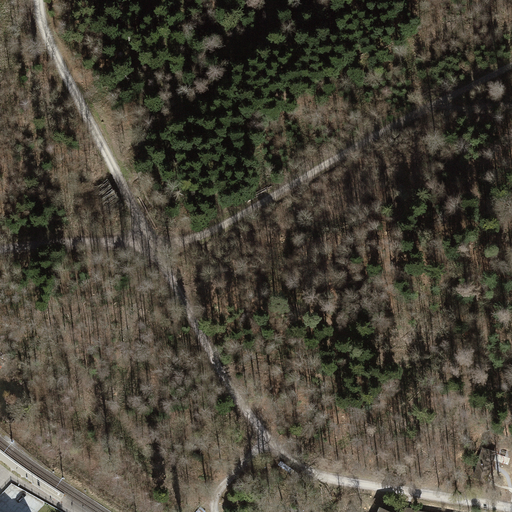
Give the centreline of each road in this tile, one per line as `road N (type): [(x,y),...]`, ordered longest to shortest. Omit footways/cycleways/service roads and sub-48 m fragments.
road 1 (track): [(511,67),(210,232),(149,241),(42,34),(37,0)]
road 2 (track): [(0,251),(149,241),(265,439),(291,461),(354,483),(511,507)]
road 3 (track): [(179,241),(250,288),(377,331),(490,355)]
road 4 (track): [(107,243),(71,334),(49,431)]
